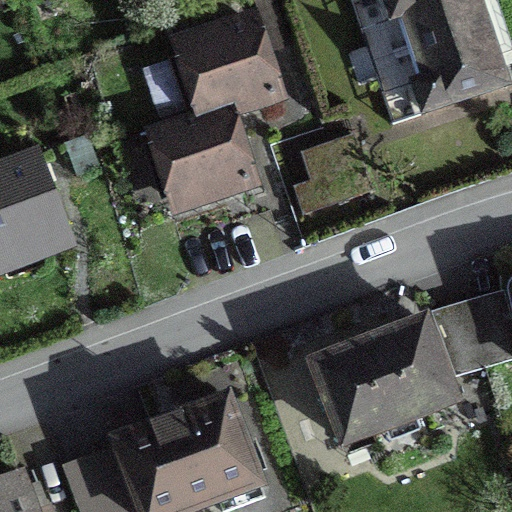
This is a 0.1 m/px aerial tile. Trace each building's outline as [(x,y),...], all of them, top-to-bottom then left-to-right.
[(373,0),(350,8),(390,126),(504,89),(495,60),(511,55),(492,0),(373,0)] [(177,50),(200,119),(201,119),(201,121),(224,113),(224,115),(234,111),(274,98),(250,25),(177,50)] [(151,135),(175,208),(247,184),(224,115),(224,113),(201,121),(201,119),(200,119),(151,135)] [(309,185),(292,191),(302,217),(368,192),(350,139),(299,157),(309,185)] [(0,276),(3,275),(0,267),(0,262),(65,238),(49,196),(35,160),(0,173),(0,276)] [(511,361),(511,332),(502,298),(466,309),(484,370),(511,361)] [(431,320),(453,379),(484,370),(466,309),(431,320)] [(342,446),(453,404),(422,324),(311,367),(342,446)] [(225,401),(179,419),(178,416),(148,428),(149,430),(113,444),(138,511),(190,511),(216,503),(219,511),(233,511),(262,501),(225,401)] [(31,511),(19,478),(0,485),(0,511),(31,511)]
